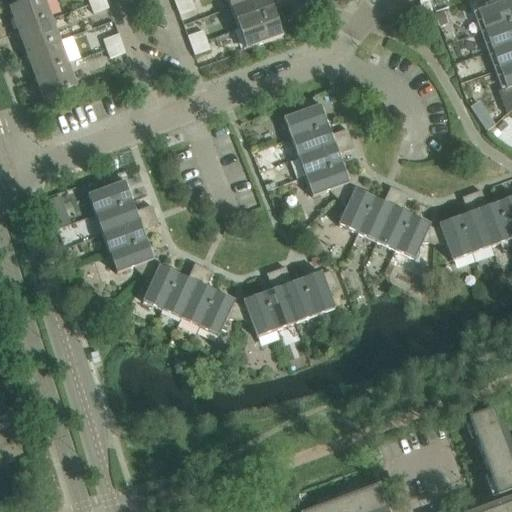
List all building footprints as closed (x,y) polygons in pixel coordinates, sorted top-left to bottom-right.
[(9,9),(18,33),(51,21),(43,0),(36,0),(19,6),(9,9)] [(226,0),(231,10),(256,0),(226,0)] [(256,0),(231,10),(238,31),(274,17),(270,4),(274,2),(272,0),(256,0)] [(478,14),(485,34),(511,24),(511,0),(496,0),(499,6),(478,14)] [(105,1),(90,6),(93,16),(109,10),(105,1)] [(192,2),(176,7),(180,16),(195,11),(192,2)] [(279,30),(274,17),(238,31),(246,52),(286,37),(283,29),(279,30)] [(18,33),(26,55),(60,44),(51,21),(18,33)] [(511,24),(485,34),(492,53),(511,45),(511,24)] [(203,33),(188,38),(191,48),(207,42),(203,33)] [(118,36),(103,42),(106,51),(122,46),(118,36)] [(207,42),(191,48),(195,57),(210,51),(207,42)] [(68,66),(60,44),(26,55),(35,78),(68,66)] [(511,45),(492,53),(500,73),(511,68),(511,45)] [(122,46),(106,51),(110,61),(125,55),(122,46)] [(76,89),(68,66),(35,78),(43,101),(76,89)] [(511,68),(500,73),(507,91),(499,94),(508,118),(511,113),(511,68)] [(283,122),(291,142),(327,129),(320,109),(318,109),(315,100),(301,105),(304,114),(283,122)] [(331,138),(327,129),(291,142),(298,161),(334,148),(351,142),(347,132),(331,138)] [(298,161),(305,181),(341,167),(338,158),(354,152),(351,142),(334,148),(298,161)] [(349,187),(341,167),(305,181),(312,200),(330,194),(338,203),(349,192),(348,188),(349,187)] [(87,198),(95,218),(131,205),(124,185),(123,185),(120,176),(106,181),(109,190),(87,198)] [(383,206),(374,202),(358,237),(376,246),(392,210),(399,194),(390,190),(383,206)] [(338,228),(358,237),(374,202),(354,193),(354,194),(349,192),(338,203),(346,211),(338,228)] [(491,249),(510,242),(497,206),(487,209),(481,193),(472,197),(478,213),(491,249)] [(376,246),(394,254),(411,219),(401,215),(409,198),(399,194),(392,210),(376,246)] [(468,216),(459,220),(472,256),(491,249),(478,213),(472,197),(462,200),(468,216)] [(511,200),(497,206),(510,242),(511,241),(511,200)] [(135,215),(131,205),(95,218),(102,237),(138,224),(155,218),(152,209),(135,215)] [(138,224),(102,237),(109,257),(145,244),(141,233),(158,227),(155,218),(138,224)] [(430,227),(411,219),(394,254),(414,263),(421,246),(433,246),(434,231),(429,229),(430,227)] [(452,264),(472,256),(459,220),(438,227),(439,229),(434,231),(433,246),(445,247),(452,264)] [(153,263),(145,244),(109,257),(116,277),(133,270),(141,279),(153,268),(151,264),(153,263)] [(187,283),(178,279),(161,314),(180,322),(196,287),(204,271),(194,266),(187,283)] [(142,305),(161,314),(178,279),(157,270),(157,271),(153,268),(141,279),(149,288),(142,305)] [(282,290),(296,327),(315,319),(301,283),(290,287),(284,270),(275,274),(282,290)] [(196,287),(180,322),(198,331),(214,296),(205,292),(213,275),(204,271),(196,287)] [(273,294),(263,297),(277,334),(296,327),(282,290),(275,274),(267,277),(273,294)] [(321,276),(301,283),(315,319),(335,312),(327,291),(336,288),(331,274),(322,278),(321,276)] [(234,305),(214,296),(198,331),(218,339),(226,323),(238,323),(239,308),(233,306),(234,305)] [(256,341),(277,334),(263,297),(243,305),(243,307),(239,308),(238,323),(250,324),(256,341)] [(467,422),(497,500),(511,494),(511,465),(492,412),(467,422)] [(386,511),(387,511),(378,487),(309,511),(386,511)]
